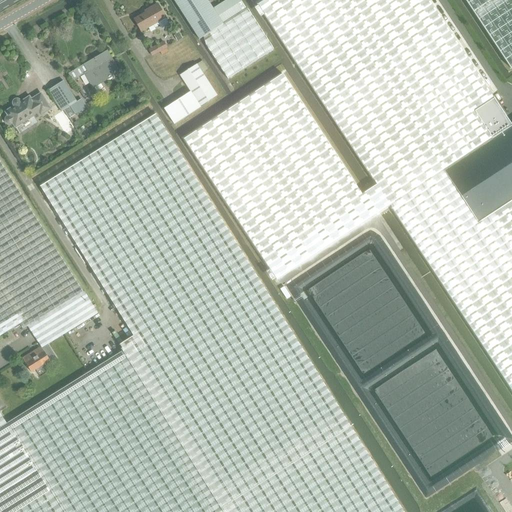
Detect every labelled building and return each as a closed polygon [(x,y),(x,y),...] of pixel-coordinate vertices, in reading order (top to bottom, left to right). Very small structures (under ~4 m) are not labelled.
[(199,39),(204,36),(246,10),(240,0),(226,0),(212,9),(206,0),(178,0),(175,2),(199,39)] [(511,126),(428,0),(262,0),(257,4),(511,390),(511,200),(479,222),(444,170),(511,126)] [(511,0),(464,0),(510,69),(511,67),(511,0)] [(169,25),(165,18),(158,4),(149,9),(150,11),(134,20),(141,32),(153,25),(155,28),(159,26),(161,29),(169,25)] [(246,10),(204,36),(208,48),(227,79),(273,49),(249,11),(248,12),(246,10)] [(179,33),(174,36),(177,42),(182,38),(179,33)] [(166,49),(167,48),(163,42),(149,50),(149,51),(152,55),(152,56),(160,52),(166,49)] [(107,50),(68,74),(73,81),(84,74),(93,89),(120,73),(118,69),(108,51),(107,50)] [(217,97),(202,73),(207,69),(202,61),(180,75),(191,92),(164,110),(174,125),(217,97)] [(81,99),(76,103),(63,82),(49,91),(62,112),(63,111),(68,118),(86,107),(81,99)] [(13,106),(4,112),(7,116),(5,119),(5,123),(7,125),(10,126),(12,125),(15,129),(39,114),(40,117),(52,109),(41,93),(31,99),(30,96),(21,101),(19,100),(17,99),(14,100),(13,101),(12,104),(13,106)] [(70,125),(61,112),(54,116),(62,130),(70,125)] [(0,436),(12,430),(37,470),(0,493),(0,511),(403,511),(155,114),(40,186),(134,336),(119,345),(123,350),(6,423),(0,413),(0,436)] [(511,125),(511,126),(444,170),(479,222),(511,200),(511,125)] [(28,328),(35,338),(58,323),(65,334),(98,313),(85,292),(84,293),(45,232),(8,174),(0,161),(0,337),(20,325),(23,331),(28,328)] [(50,361),(51,362),(57,359),(48,345),(65,334),(58,323),(35,338),(41,347),(50,361)] [(50,361),(41,347),(23,359),(31,373),(50,361)] [(0,493),(37,470),(12,430),(0,436),(0,493)]
